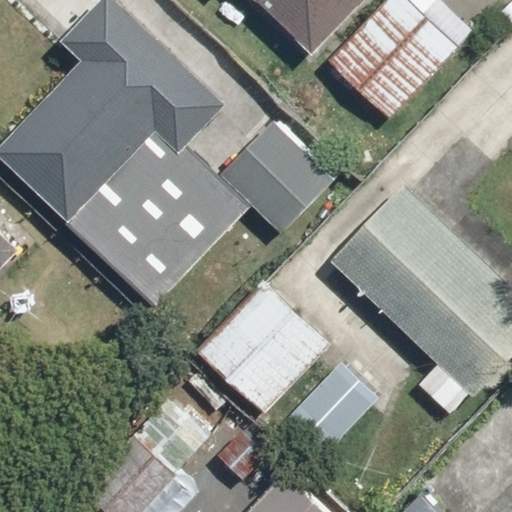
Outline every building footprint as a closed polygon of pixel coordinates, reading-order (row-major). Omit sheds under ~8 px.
[(95,50),(6,140),(81,211),(94,198),(175,276),(252,196),(290,232),(354,166),(285,100),(220,167),(195,142),(240,95),(140,0),(105,0),(74,32),(95,50)] [(278,0),(326,48),(373,0),(278,0)] [(396,114),(465,42),(420,0),(389,0),(335,56),(396,114)] [(511,270),(422,177),(342,252),(441,355),(421,374),(456,411),(511,357),(511,270)] [(0,269),(25,242),(0,215),(0,269)] [(285,276),(213,347),(274,408),(345,338),(285,276)] [(91,481),(123,511),(143,511),(216,436),(174,396),(91,481)] [(343,511),(293,464),(248,511),(343,511)] [(460,511),(435,488),(411,511),(460,511)]
